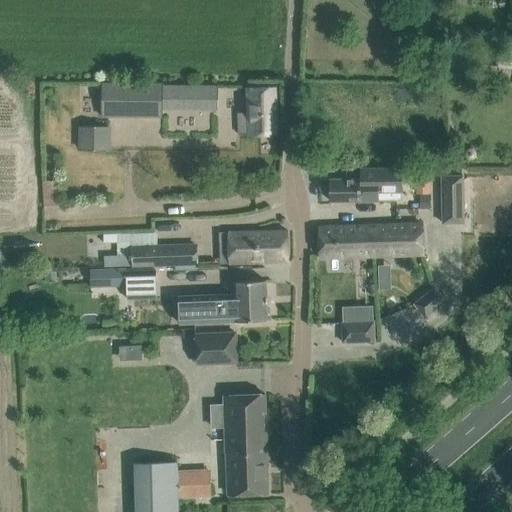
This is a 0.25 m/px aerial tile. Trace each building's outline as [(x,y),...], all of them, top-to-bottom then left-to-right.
[(101,83),(101,117),(163,118),(163,107),(199,107),(199,100),(219,100),(219,81),(198,81),(198,83),(101,83)] [(248,88),(248,112),(239,112),(240,134),(249,134),(249,135),(277,134),(276,87),(248,88)] [(109,150),(109,126),(79,126),(79,150),(109,150)] [(328,144),(329,165),(344,165),(343,144),(328,144)] [(361,179),(330,179),(331,201),(379,200),(378,191),(402,191),(401,169),(361,169),(361,179)] [(463,176),(442,176),(442,224),(463,224),(463,215),(463,176)] [(420,187),(420,200),(431,200),(431,187),(420,187)] [(422,224),(340,227),(320,227),(320,257),(340,257),(423,254),(422,224)] [(228,231),(229,263),(289,261),(288,230),(228,231)] [(154,247),(132,247),(132,255),(132,265),(175,264),(196,263),(198,263),(197,245),(154,247)] [(126,272),(127,299),(156,298),(155,270),(126,272)] [(179,297),(183,297),(184,322),(180,322),(180,323),(224,322),(224,321),(235,320),(235,321),(267,320),(266,280),(233,282),(234,294),(179,296),(179,297)] [(415,305),(426,318),(446,301),(435,288),(415,305)] [(342,322),(343,342),(375,341),(374,321),(342,322)] [(195,335),(196,363),(240,361),(238,333),(195,335)] [(124,345),(125,358),(147,357),(146,344),(124,345)] [(227,453),(228,453),(229,494),(269,493),(266,394),(224,395),(225,404),(212,405),(213,426),(226,425),(227,453)] [(184,511),(185,496),(217,496),(216,466),(185,467),(185,458),(139,459),(140,511),(184,511)]
